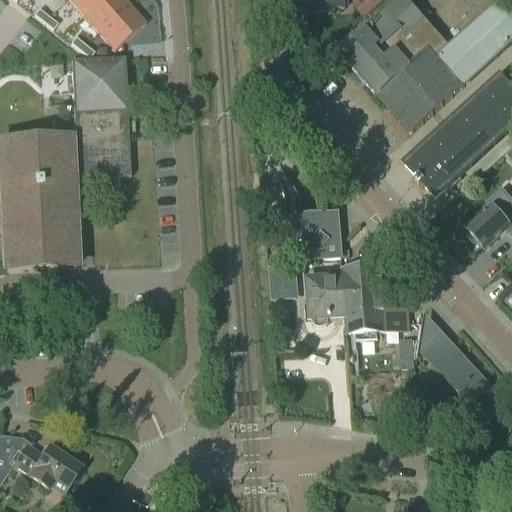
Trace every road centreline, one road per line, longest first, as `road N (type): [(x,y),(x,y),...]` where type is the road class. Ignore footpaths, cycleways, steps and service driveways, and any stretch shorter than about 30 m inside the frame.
road 1 (residential): [(511,346),(263,40),(260,0)]
road 2 (residential): [(186,282),(174,0)]
road 3 (residential): [(511,475),(362,453),(295,457)]
road 4 (residential): [(0,375),(112,370),(135,381),(145,400)]
road 5 (residential): [(177,474),(270,470),(295,457)]
